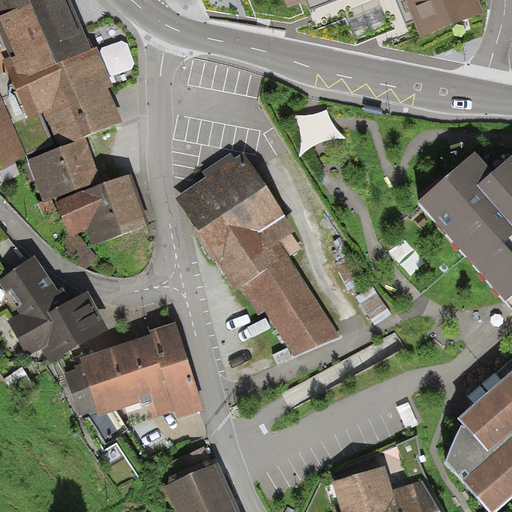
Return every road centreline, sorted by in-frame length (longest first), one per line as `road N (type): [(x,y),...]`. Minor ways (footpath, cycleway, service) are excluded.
road 1 (tertiary): [(485,96),(171,26)]
road 2 (unknown): [(160,119),(217,101),(256,111),(333,264)]
road 3 (residential): [(171,26),(160,119),(180,281)]
road 4 (residential): [(180,281),(256,511)]
road 5 (unknown): [(240,470),(437,376)]
road 6 (unclassified): [(180,281),(136,290),(89,287),(53,270),(0,211)]
